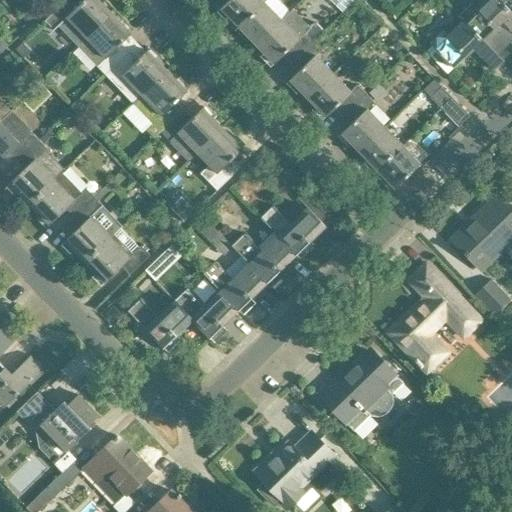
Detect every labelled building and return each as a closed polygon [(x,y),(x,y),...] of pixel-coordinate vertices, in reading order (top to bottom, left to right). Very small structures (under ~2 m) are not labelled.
[(78,46),(112,13),(98,0),(83,0),(81,2),(78,0),(66,0),(45,21),(54,30),(58,26),(78,46)] [(228,0),(221,8),(239,26),(264,2),(266,0),(228,0)] [(279,0),(266,0),(264,2),(239,26),(256,44),(290,12),(279,0)] [(511,12),(499,0),(485,0),(464,21),(482,40),(483,39),(497,54),(511,40),(511,11),(511,12)] [(511,0),(499,0),(511,12),(511,11),(511,0)] [(28,7),(20,14),(29,24),(37,17),(28,7)] [(290,64),(315,40),(324,31),(315,22),(310,28),(292,10),(290,12),(256,44),(274,63),(282,56),(290,64)] [(131,34),(112,13),(78,46),(105,74),(129,52),(121,44),(131,34)] [(503,60),(497,54),(483,39),(482,40),(464,21),(449,35),(444,29),(430,43),(435,48),(434,48),(453,68),(473,48),(494,70),(503,60)] [(323,49),(315,40),(290,64),(297,72),(290,79),(308,98),(334,73),(316,55),(323,49)] [(134,104),(168,71),(147,50),(137,60),(129,52),(105,74),(134,104)] [(187,91),(168,71),(134,104),(152,123),(144,130),(154,140),(162,133),(185,110),(176,101),(187,91)] [(333,109),(341,117),(367,93),(359,85),(352,92),(334,73),(308,98),(326,116),(333,109)] [(368,95),(367,93),(341,117),(349,126),(342,133),(360,152),(385,127),(368,110),(387,92),(380,84),(368,95)] [(441,108),(452,98),(442,87),(431,98),(441,108)] [(459,127),(461,125),(470,116),(452,98),(441,108),(459,127)] [(0,122),(11,112),(0,100),(0,122)] [(198,153),(223,129),(203,107),(192,118),(185,110),(162,133),(189,161),(198,153)] [(0,160),(10,151),(17,159),(38,139),(11,111),(11,112),(0,122),(0,160)] [(403,146),(385,127),(360,152),(377,170),(403,146)] [(242,149),(223,129),(198,153),(210,165),(201,174),(217,190),(241,167),(232,159),(242,149)] [(48,149),(38,139),(17,159),(26,168),(10,183),(30,204),(62,173),(65,170),(46,151),(48,149)] [(420,164),(403,146),(377,170),(395,188),(420,164)] [(65,209),(74,218),(95,198),(85,188),(81,192),(62,173),(30,204),(49,224),(65,209)] [(273,205),(261,218),(278,235),(296,255),(300,259),(313,247),(308,242),(326,226),(320,220),(329,212),(310,192),(301,201),(307,207),(290,224),(273,205)] [(511,246),(511,207),(498,193),(472,218),(475,221),(454,241),(484,273),(511,246)] [(184,194),(170,208),(184,222),(195,212),(189,206),(192,203),(184,194)] [(103,206),(95,198),(74,218),(81,225),(65,241),(86,262),(111,238),(122,227),(102,207),(103,206)] [(280,270),(296,255),(278,235),(262,251),(244,233),(231,245),(249,263),(267,282),(272,287),(284,275),(280,270)] [(129,257),(111,238),(86,262),(105,282),(121,267),(129,275),(150,255),(141,246),(129,257)] [(220,291),(238,310),(243,315),(256,303),(251,298),(267,282),(249,263),(233,279),(215,261),(203,273),(220,291)] [(450,288),(426,263),(416,272),(430,287),(422,294),(426,299),(416,308),(415,307),(388,333),(427,373),(449,352),(431,334),(446,320),(463,338),(481,321),(457,295),(455,296),(449,289),(450,288)] [(493,315),(510,299),(492,281),(475,297),(493,315)] [(222,326),(238,310),(220,291),(204,307),(187,289),(174,301),(192,320),(214,343),(227,331),(222,326)] [(176,336),(192,320),(174,301),(158,316),(141,298),(128,311),(168,352),(181,340),(176,336)] [(113,306),(106,314),(111,320),(119,312),(113,306)] [(0,355),(15,340),(2,327),(0,329),(0,355)] [(403,382),(376,354),(375,356),(369,350),(350,369),(349,370),(350,371),(350,372),(339,382),(336,378),(319,394),(354,431),(371,414),(372,414),(374,415),(377,415),(379,415),(381,415),(384,414),(387,412),(389,411),(390,409),(392,407),(393,405),(393,404),(394,401),(394,399),(394,398),(393,395),(393,393),(403,382)] [(12,374),(0,362),(0,410),(43,369),(30,356),(12,374)] [(54,464),(91,428),(90,427),(90,428),(88,426),(98,416),(78,395),(68,405),(65,402),(65,401),(55,410),(37,391),(17,411),(37,432),(37,447),(54,464)] [(333,476),(327,469),(338,458),(312,431),(295,448),(289,442),(272,460),(269,457),(255,471),(266,482),(259,490),(273,505),(277,502),(285,509),(310,485),(317,491),(333,476)] [(151,470),(118,436),(83,469),(115,503),(111,507),(116,511),(124,511),(135,502),(126,494),(151,470)] [(26,507),(30,511),(37,511),(80,471),(72,463),(26,507)] [(194,511),(196,511),(179,493),(176,496),(170,490),(148,511),(194,511)] [(404,511),(396,503),(385,511),(404,511)]
